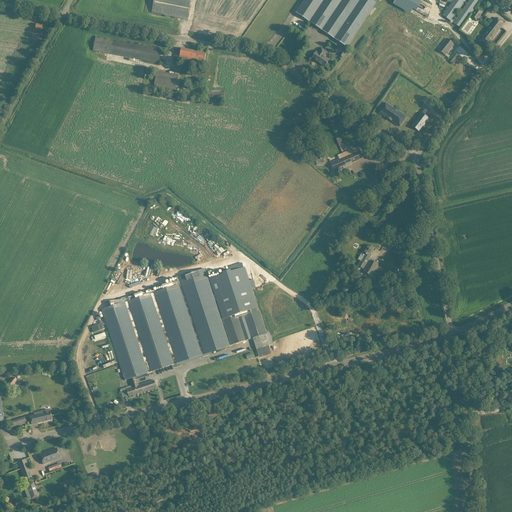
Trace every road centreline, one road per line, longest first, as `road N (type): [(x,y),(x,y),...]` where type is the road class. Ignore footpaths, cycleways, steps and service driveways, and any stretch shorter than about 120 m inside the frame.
road 1 (tertiary): [(451,333),(0,444)]
road 2 (unclassified): [(415,156),(258,55),(63,15)]
road 3 (unclassified): [(451,333),(415,156)]
road 4 (unclassified): [(473,511),(451,333)]
road 5 (unclassified): [(415,156),(511,28)]
road 6 (track): [(0,132),(63,15)]
